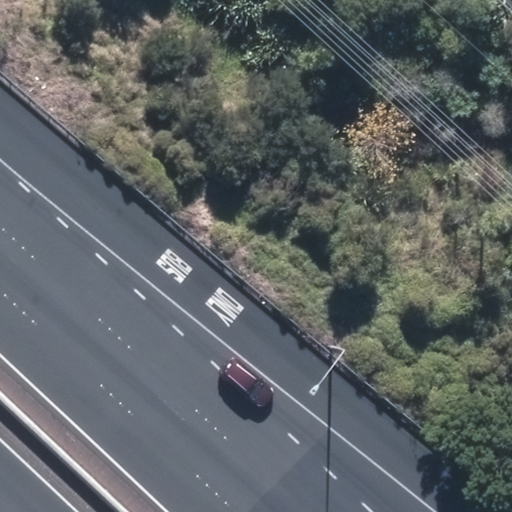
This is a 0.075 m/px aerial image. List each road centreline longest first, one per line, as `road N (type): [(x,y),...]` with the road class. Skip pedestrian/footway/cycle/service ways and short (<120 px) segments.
road 1 (motorway): [(67,286),(374,511)]
road 2 (motorway): [(67,286),(307,511)]
